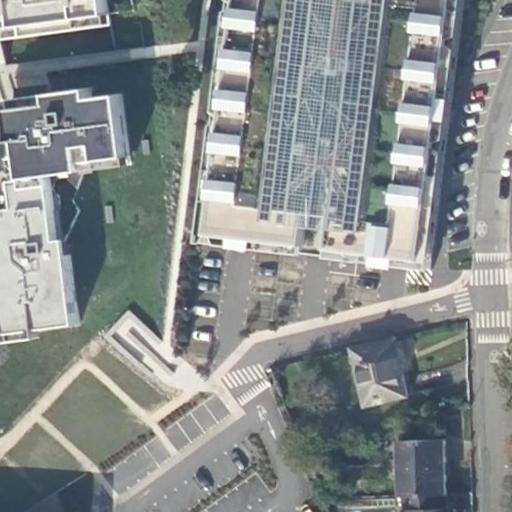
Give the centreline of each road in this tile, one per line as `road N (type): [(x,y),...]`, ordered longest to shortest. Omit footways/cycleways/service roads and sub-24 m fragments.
road 1 (unclassified): [(486,300),(242,361),(263,411)]
road 2 (residential): [(511,87),(494,134),(486,300)]
road 3 (residential): [(486,300),(493,511)]
